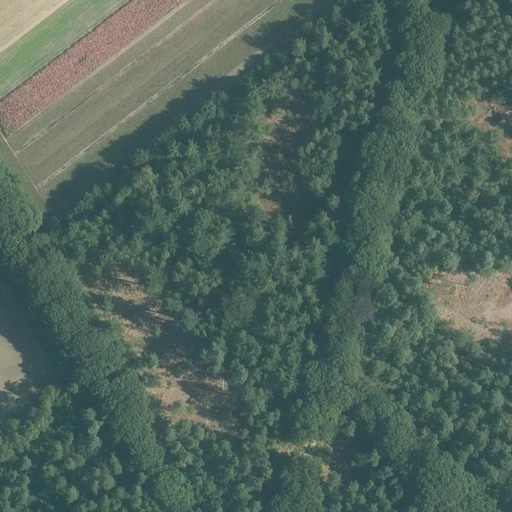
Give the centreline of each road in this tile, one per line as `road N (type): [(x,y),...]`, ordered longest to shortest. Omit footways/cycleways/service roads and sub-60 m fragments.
road 1 (track): [(430,0),(294,511)]
road 2 (track): [(331,369),(451,511)]
road 3 (track): [(88,355),(188,511)]
road 4 (track): [(0,215),(88,355)]
